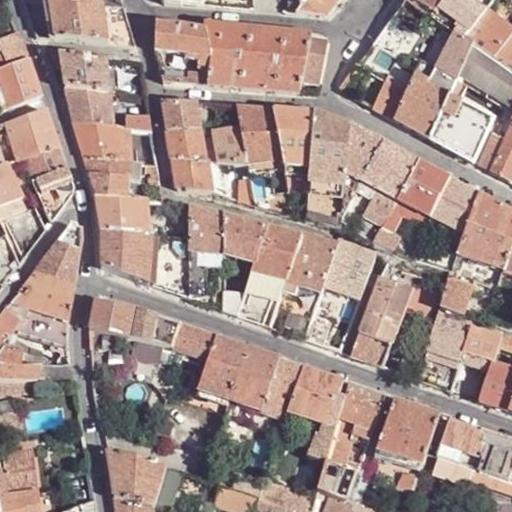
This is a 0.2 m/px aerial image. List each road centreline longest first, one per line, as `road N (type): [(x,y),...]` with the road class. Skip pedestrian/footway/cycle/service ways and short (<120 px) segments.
road 1 (residential): [(89,283),(511,429)]
road 2 (residential): [(89,283),(81,330),(85,383),(107,511)]
road 3 (residential): [(360,31),(137,16)]
road 4 (residential): [(10,0),(36,48),(84,193)]
road 5 (residential): [(330,105),(511,203)]
road 6 (residential): [(156,96),(330,105)]
road 7 (residential): [(84,193),(0,306)]
